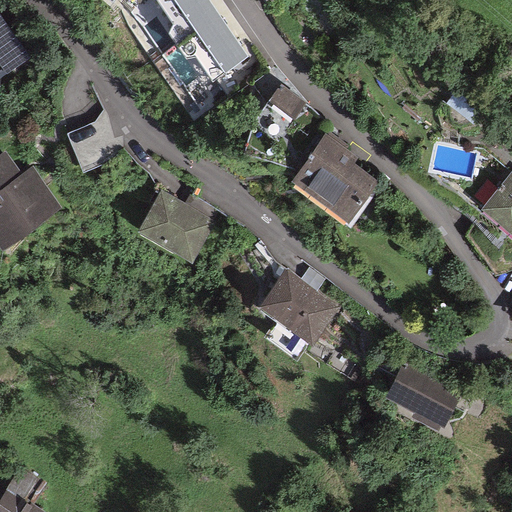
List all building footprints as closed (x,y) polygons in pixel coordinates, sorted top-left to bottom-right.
[(211,0),(162,0),(214,74),(247,52),(241,43),(211,0)] [(0,12),(0,70),(28,50),(0,12)] [(306,98),(282,82),(272,96),(296,113),(306,98)] [(107,124),(65,141),(81,181),(124,164),(107,124)] [(326,138),(297,176),(344,211),(367,181),(344,163),(350,156),(326,138)] [(2,154),(0,154),(0,241),(56,205),(31,169),(18,178),(2,154)] [(511,173),(485,207),(511,228),(511,173)] [(160,190),(138,225),(188,256),(217,211),(190,194),(183,205),(160,190)] [(278,276),(260,305),(310,337),(328,308),(278,276)] [(399,364),(383,397),(443,426),(458,393),(399,364)] [(37,511),(7,489),(0,498),(0,511),(37,511)]
